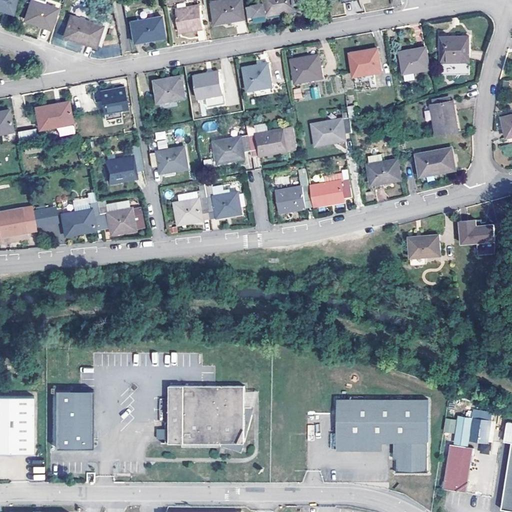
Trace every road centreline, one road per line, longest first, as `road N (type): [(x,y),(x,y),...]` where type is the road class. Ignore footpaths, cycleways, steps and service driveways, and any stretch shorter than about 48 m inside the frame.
road 1 (residential): [(405,511),(350,494),(0,494)]
road 2 (residential): [(129,65),(420,14)]
road 3 (residential): [(267,240),(485,191)]
road 4 (residential): [(485,191),(481,120),(504,8)]
road 5 (residential): [(0,266),(162,250)]
road 6 (unknown): [(114,435),(120,388),(134,366),(212,367)]
road 7 (unclassified): [(150,184),(129,65)]
